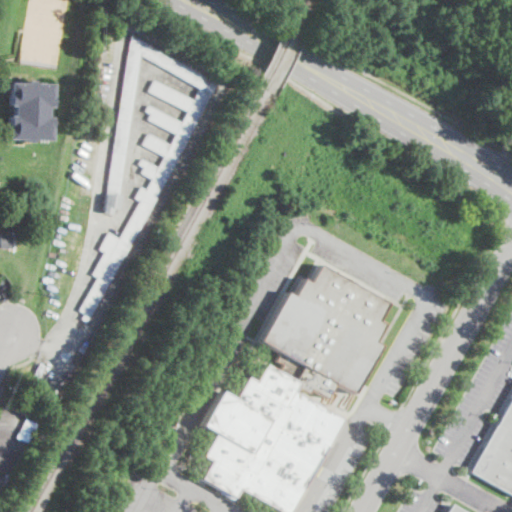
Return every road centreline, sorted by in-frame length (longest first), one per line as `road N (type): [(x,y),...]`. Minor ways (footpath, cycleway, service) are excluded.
road 1 (primary): [(511,187),(194,0)]
road 2 (residential): [(361,511),(511,245)]
